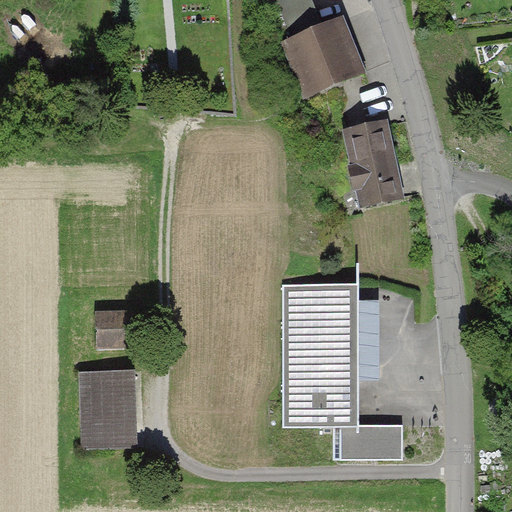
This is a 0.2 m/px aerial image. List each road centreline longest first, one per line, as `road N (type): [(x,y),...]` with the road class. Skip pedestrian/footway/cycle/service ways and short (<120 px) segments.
road 1 (residential): [(443,182),(461,511)]
road 2 (residential): [(387,0),(443,182)]
road 3 (track): [(443,182),(470,205),(511,284)]
